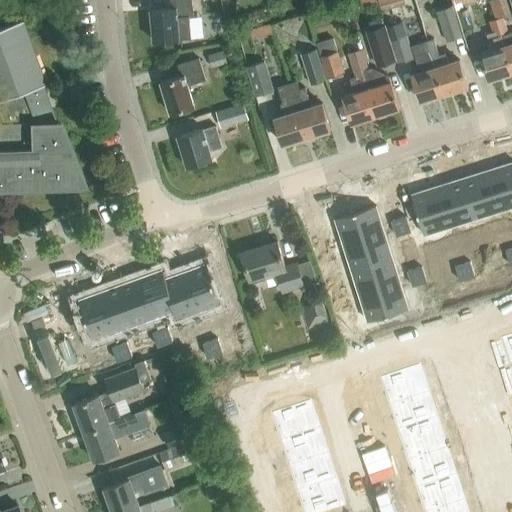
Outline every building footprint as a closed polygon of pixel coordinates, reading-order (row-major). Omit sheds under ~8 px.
[(192,37),(190,17),(194,17),(192,0),(170,0),(172,7),(151,10),(154,41),(180,39),(180,38),(192,37)] [(511,33),(507,35),(502,18),(509,16),(504,0),(489,0),(496,20),(505,47),(511,70),(511,33)] [(447,41),(463,36),(453,6),(437,11),(447,41)] [(489,22),(495,39),(490,41),(493,50),(480,54),(488,79),(511,71),(511,70),(505,47),(496,20),(489,22)] [(0,116),(3,125),(0,124),(0,187),(83,185),(60,122),(56,122),(43,85),(46,84),(23,21),(0,28),(0,116)] [(385,25),(384,25),(395,61),(397,61),(398,63),(415,57),(403,21),(386,27),(385,25)] [(395,61),(384,25),(366,31),(378,67),(395,61)] [(398,107),(390,82),(388,75),(372,66),(369,67),(367,60),(369,60),(360,32),(351,35),(356,51),(375,115),(398,107)] [(334,37),(317,42),(327,78),(345,72),(334,37)] [(427,42),(445,93),(467,86),(459,61),(448,64),(445,54),(439,56),(433,40),(427,42)] [(420,101),(445,93),(427,42),(420,44),(423,52),(415,55),(421,73),(412,76),(420,101)] [(301,54),(311,84),(326,79),(316,49),(301,54)] [(212,67),(228,63),(224,50),(208,54),(212,67)] [(350,79),(355,94),(343,97),(351,123),(375,115),(356,51),(348,53),(356,77),(350,79)] [(188,85),(206,80),(200,59),(179,65),(183,76),(162,82),(171,113),(194,106),(188,85)] [(246,66),(256,96),(274,90),(265,60),(246,66)] [(283,144),(307,137),(295,102),(289,103),(287,96),(300,92),(299,88),(297,82),(284,86),(281,93),(284,104),(281,105),(285,116),(275,119),(283,144)] [(295,102),(307,137),(330,129),(322,104),(312,107),(305,87),(299,88),(300,92),(287,96),(289,103),(295,102)] [(216,110),(221,127),(249,119),(244,102),(216,110)] [(211,151),(223,147),(217,126),(205,130),(204,128),(178,136),(187,167),(213,159),(211,151)] [(511,159),(488,167),(500,208),(511,203),(511,159)] [(488,167),(462,175),(475,215),(500,208),(488,167)] [(462,175),(437,183),(450,223),(475,215),(462,175)] [(437,183),(411,191),(424,231),(450,223),(437,183)] [(375,202),(335,214),(343,241),(383,228),(375,202)] [(406,216),(392,220),(394,228),(408,223),(406,216)] [(408,223),(394,228),(397,236),(411,231),(408,223)] [(383,228),(343,241),(351,266),(391,253),(383,228)] [(283,292),(303,286),(296,263),(285,267),(278,242),(241,253),(250,280),(266,275),(267,277),(278,274),(283,292)] [(391,253),(351,266),(359,291),(399,278),(391,253)] [(408,270),(410,278),(424,274),(422,266),(408,270)] [(180,279),(195,319),(216,311),(202,271),(180,279)] [(476,271),(466,274),(469,287),(480,284),(476,271)] [(410,278),(412,286),(426,281),(424,274),(410,278)] [(466,274),(455,278),(459,290),(469,287),(466,274)] [(136,284),(151,324),(171,316),(160,286),(157,277),(136,284)] [(399,278),(359,291),(367,317),(407,305),(399,278)] [(171,316),(175,326),(195,319),(180,279),(160,286),(171,316)] [(130,331),(151,324),(136,284),(116,291),(130,331)] [(96,299),(110,338),(130,331),(116,291),(96,299)] [(96,299),(74,306),(89,346),(110,338),(96,299)] [(308,328),(328,322),(322,301),(301,307),(308,328)] [(511,331),(497,336),(507,366),(511,364),(511,331)] [(170,338),(158,342),(161,353),(174,348),(170,338)] [(206,346),(210,356),(222,352),(218,341),(206,346)] [(158,342),(145,347),(149,357),(161,353),(158,342)] [(478,342),(469,345),(472,356),(481,354),(478,342)] [(469,345),(461,347),(465,359),(472,356),(469,345)] [(206,346),(194,350),(198,360),(210,356),(206,346)] [(461,347),(453,350),(457,361),(465,359),(461,347)] [(182,352),(185,361),(196,358),(193,349),(182,352)] [(453,350),(446,352),(449,364),(457,361),(453,350)] [(446,352),(437,355),(440,367),(449,364),(446,352)] [(129,353),(117,357),(121,368),(133,363),(129,353)] [(190,392),(176,355),(165,359),(173,382),(168,384),(173,398),(190,392)] [(117,357),(105,362),(108,372),(121,368),(117,357)] [(418,362),(377,375),(385,403),(426,390),(418,362)] [(110,390),(74,403),(84,432),(109,422),(109,421),(120,417),(115,401),(143,390),(135,368),(106,379),(110,390)] [(362,379),(353,382),(356,393),(365,390),(362,379)] [(353,382),(345,384),(349,396),(356,393),(353,382)] [(345,384),(337,387),(341,398),(349,396),(345,384)] [(337,387),(328,389),(332,401),(341,398),(337,387)] [(426,390),(385,403),(393,428),(434,415),(426,390)] [(308,396),(268,409),(277,437),(317,424),(308,396)] [(109,422),(84,432),(95,460),(120,451),(114,437),(151,423),(145,408),(120,417),(109,421),(109,422)] [(434,415),(393,428),(403,459),(444,446),(434,415)] [(317,424),(277,437),(285,462),(325,450),(317,424)] [(194,459),(187,442),(159,452),(166,470),(194,459)] [(444,446),(403,459),(412,486),(453,473),(444,446)] [(325,450),(285,462),(293,488),(333,475),(325,450)] [(129,479),(105,488),(113,511),(125,511),(140,507),(139,506),(134,491),(143,488),(145,492),(167,484),(160,464),(128,476),(129,479)] [(453,473),(412,486),(420,511),(461,498),(453,473)] [(392,474),(383,477),(387,489),(396,486),(392,474)] [(333,475),(293,488),(300,511),(314,511),(342,503),(333,475)] [(383,477),(376,480),(379,491),(387,489),(383,477)] [(376,480),(368,482),(372,494),(379,491),(376,480)] [(368,482),(359,485),(362,497),(372,494),(368,482)] [(168,496),(139,506),(140,507),(125,511),(159,511),(172,507),(168,496)] [(465,511),(461,498),(420,511),(465,511)]
